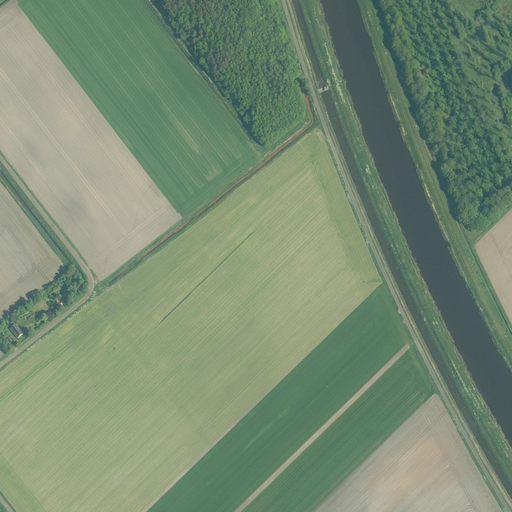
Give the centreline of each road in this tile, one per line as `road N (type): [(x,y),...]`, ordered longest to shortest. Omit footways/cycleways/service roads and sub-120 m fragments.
road 1 (unclassified): [(509,511),(381,267),(281,0)]
road 2 (unclassified): [(0,365),(91,288),(0,158)]
